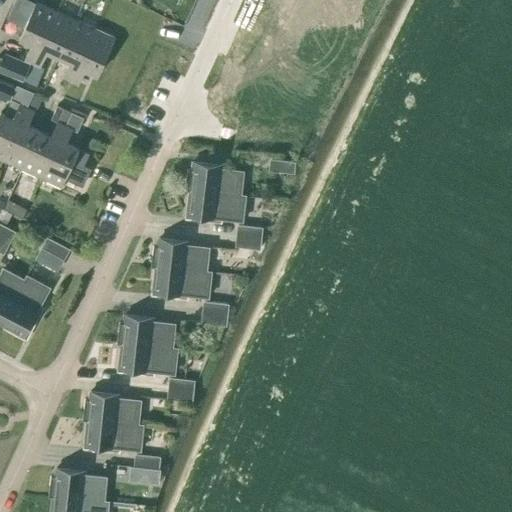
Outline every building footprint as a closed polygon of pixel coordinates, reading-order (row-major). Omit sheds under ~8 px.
[(270,0),(269,16),(316,22),(319,0),(270,0)] [(32,62),(55,10),(36,1),(19,39),(31,44),(24,58),(32,62)] [(58,57),(75,19),(55,10),(32,62),(39,66),(46,51),(58,57)] [(70,80),(94,28),(75,19),(58,57),(69,62),(62,76),(70,80)] [(94,28),(70,80),(78,83),(84,69),(96,75),(114,38),(94,28)] [(0,70),(23,81),(31,62),(4,51),(0,60),(0,70)] [(269,69),(236,65),(234,81),(231,81),(229,94),(232,94),(230,110),(263,115),(267,85),(280,87),(281,79),(305,82),(308,58),(277,54),(275,70),(274,72),(269,71),(269,69)] [(36,85),(40,73),(30,69),(25,80),(36,85)] [(26,107),(27,107),(34,93),(34,92),(20,85),(19,87),(13,84),(12,86),(0,80),(0,98),(6,101),(8,98),(11,100),(4,114),(0,112),(0,157),(2,158),(26,107)] [(35,111),(42,97),(34,93),(27,107),(34,110),(35,111)] [(57,121),(63,108),(56,105),(50,118),(57,121)] [(34,110),(27,107),(26,107),(2,158),(22,167),(39,130),(27,125),(34,110)] [(41,176),(65,125),(71,111),(63,107),(63,108),(57,121),(50,136),(39,130),(22,167),(41,176)] [(71,111),(65,125),(72,128),(76,130),(82,116),(71,111)] [(72,128),(65,125),(41,176),(61,185),(64,177),(82,186),(91,168),(83,164),(88,153),(78,149),(78,148),(66,143),(72,128)] [(291,172),(293,161),(271,158),(269,169),(291,172)] [(239,195),(239,194),(242,171),(211,167),(212,164),(192,161),(191,170),(186,169),(184,190),(190,190),(239,195)] [(244,195),(239,194),(239,195),(190,190),(189,202),(187,202),(186,217),(210,220),(211,217),(241,220),(244,195)] [(238,224),(237,235),(259,238),(260,227),(238,224)] [(4,227),(0,235),(0,250),(3,252),(14,233),(4,227)] [(237,235),(236,246),(258,248),(259,238),(237,235)] [(62,258),(67,248),(48,237),(42,247),(62,258)] [(205,271),(208,247),(177,244),(177,240),(158,238),(157,246),(152,246),(150,266),(156,267),(156,266),(205,271)] [(210,271),(205,271),(156,266),(156,267),(155,278),(153,278),(152,294),(176,297),(177,293),(207,296),(210,271)] [(24,280),(24,279),(3,268),(0,273),(0,327),(2,323),(1,323),(24,280)] [(1,323),(2,323),(12,329),(11,330),(25,338),(37,316),(34,314),(48,287),(26,275),(24,279),(24,280),(1,323)] [(203,312),(225,314),(226,303),(204,301),(203,312)] [(203,312),(202,322),(224,325),(225,314),(203,312)] [(171,348),(171,347),(174,323),(143,320),(143,316),(124,314),(123,323),(118,322),(116,343),(122,343),(122,342),(171,348)] [(176,347),(171,347),(171,348),(122,342),(122,343),(121,355),(120,355),(118,370),(142,373),(143,369),(174,373),(176,347)] [(169,388),(191,390),(192,379),(170,377),(169,388)] [(169,388),(168,399),(190,401),(191,390),(169,388)] [(137,424),(137,423),(140,400),(109,396),(109,393),(89,391),(89,399),(84,399),(82,419),(88,420),(88,419),(137,424)] [(142,424),(137,423),(137,424),(88,419),(88,420),(87,431),(85,431),(84,447),(108,449),(109,446),(139,449),(142,424)] [(137,455),(135,466),(158,469),(159,458),(137,455)] [(129,466),(128,480),(138,481),(139,467),(129,466)] [(103,502),(103,501),(106,477),(75,474),(76,470),(56,468),(55,476),(50,476),(47,496),(54,497),(54,496),(103,502)] [(106,511),(108,502),(103,501),(103,502),(54,496),(54,497),(53,508),(51,508),(50,511),(106,511)]
